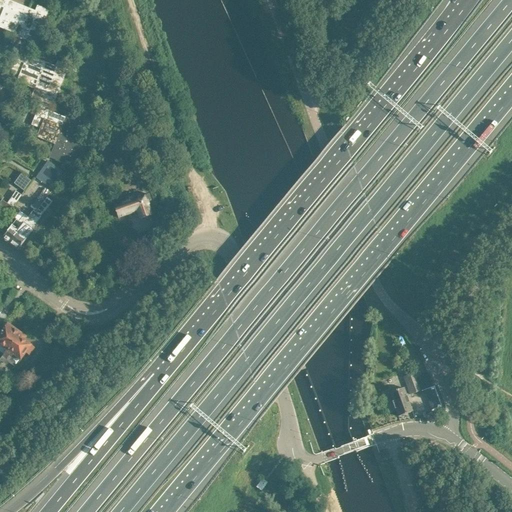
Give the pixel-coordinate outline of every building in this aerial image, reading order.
[(0,18),(0,27),(6,30),(9,21),(22,26),(27,15),(26,15),(29,8),(9,0),(0,0),(0,17),(0,18)] [(35,11),(29,8),(26,15),(27,15),(22,26),(9,21),(6,30),(19,35),(20,32),(23,33),(18,46),(21,47),(32,51),(48,11),(44,9),(44,8),(38,6),(35,11)] [(17,82),(34,89),(42,69),(40,68),(43,62),(30,56),(32,51),(21,47),(12,69),(21,73),(17,82)] [(55,67),(43,62),(40,68),(42,69),(34,89),(39,91),(41,87),(43,89),(38,101),(41,103),(52,107),(68,66),(64,65),(64,64),(58,61),(55,67)] [(37,137),(54,144),(63,124),(62,124),(65,117),(50,111),(52,107),(41,103),(32,125),(41,128),(37,137)] [(128,105),(112,106),(113,114),(129,113),(128,105)] [(76,122),(65,117),(62,124),(63,124),(54,144),(55,144),(50,157),(61,162),(62,158),(80,166),(85,153),(77,150),(88,122),(84,120),(85,119),(78,117),(76,122)] [(124,156),(107,143),(98,155),(115,168),(124,156)] [(140,162),(148,159),(142,143),(135,145),(140,162)] [(47,162),(36,177),(53,190),(64,174),(47,162)] [(300,174),(350,311),(354,310),(304,172),(300,174)] [(14,184),(24,191),(31,181),(21,174),(14,184)] [(13,207),(22,194),(15,190),(6,203),(13,207)] [(138,216),(139,216),(140,220),(152,216),(147,202),(151,201),(149,194),(144,196),(144,197),(114,207),(118,217),(133,212),(134,214),(135,215),(136,216),(137,216),(138,216)] [(0,202),(0,206),(8,212),(11,207),(2,200),(0,202)] [(33,209),(28,216),(8,243),(18,250),(36,226),(33,224),(41,214),(33,209)] [(16,219),(2,238),(8,243),(28,216),(20,211),(15,218),(16,219)] [(301,370),(306,368),(256,231),(251,233),(301,370)] [(0,345),(7,351),(8,351),(21,333),(7,323),(0,333),(0,345)] [(26,336),(21,333),(8,351),(7,351),(0,360),(6,365),(8,362),(15,367),(26,353),(29,355),(34,348),(23,340),(26,336)] [(419,371),(415,373),(404,376),(411,394),(421,391),(417,379),(421,378),(419,371)] [(393,401),(391,402),(394,410),(396,409),(398,417),(412,412),(404,388),(390,393),(393,401)] [(389,458),(388,457),(385,449),(380,451),(383,460),(389,458)]
